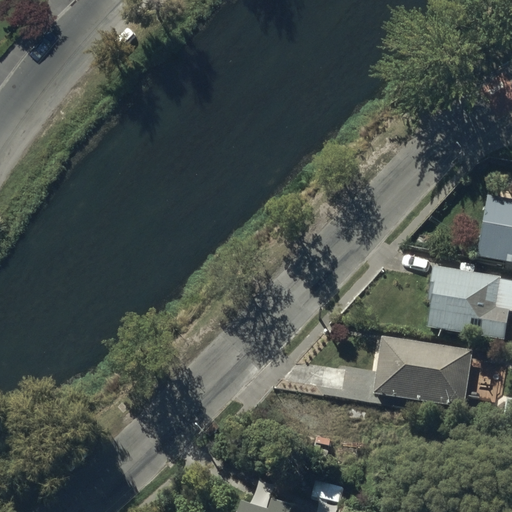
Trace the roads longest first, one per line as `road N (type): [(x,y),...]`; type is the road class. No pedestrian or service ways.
road 1 (residential): [(511,86),(76,511)]
road 2 (residential): [(0,131),(111,0)]
